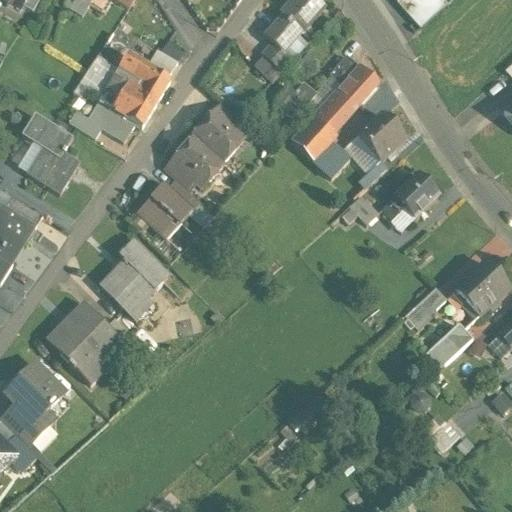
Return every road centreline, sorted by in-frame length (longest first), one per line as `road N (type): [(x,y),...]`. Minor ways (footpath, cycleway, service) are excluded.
road 1 (residential): [(0,347),(206,60)]
road 2 (residential): [(511,218),(445,140),(359,0)]
